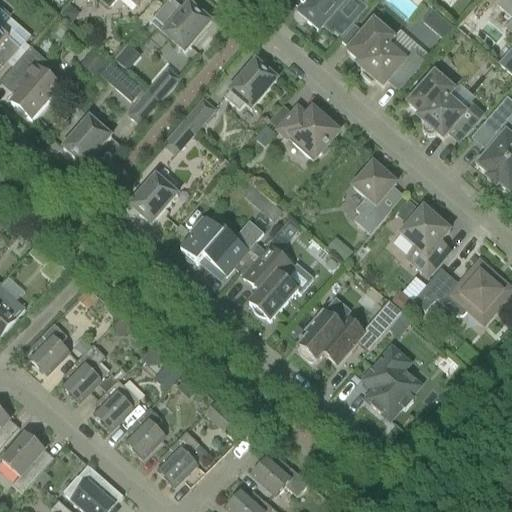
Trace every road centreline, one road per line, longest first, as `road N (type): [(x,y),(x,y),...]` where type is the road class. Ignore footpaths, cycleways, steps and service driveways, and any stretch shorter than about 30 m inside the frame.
road 1 (residential): [(0,126),(368,453),(389,463),(511,344)]
road 2 (residential): [(511,249),(231,0)]
road 3 (residential): [(0,379),(154,511)]
